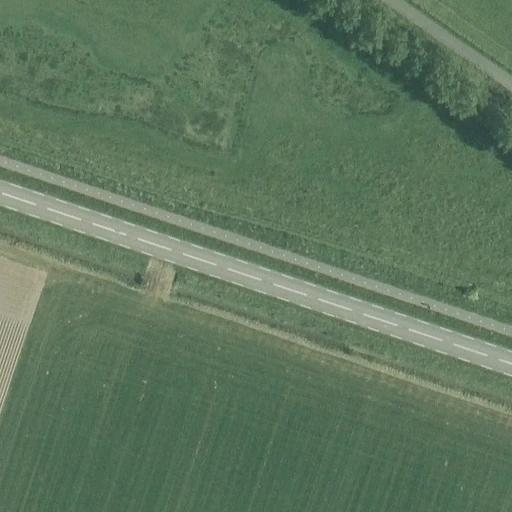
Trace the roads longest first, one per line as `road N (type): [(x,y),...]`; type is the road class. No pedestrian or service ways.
road 1 (secondary): [(511,365),(0,194)]
road 2 (unclassified): [(511,80),(400,0)]
